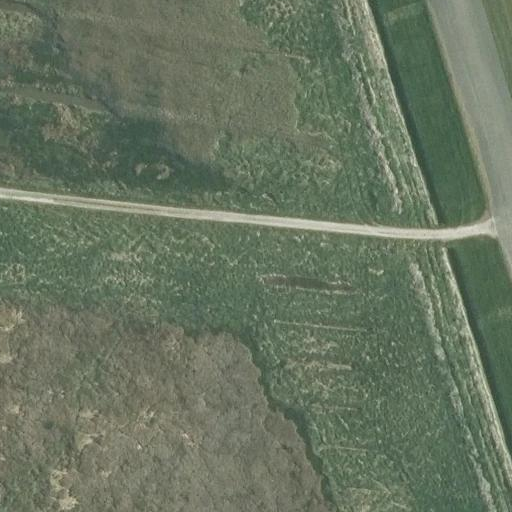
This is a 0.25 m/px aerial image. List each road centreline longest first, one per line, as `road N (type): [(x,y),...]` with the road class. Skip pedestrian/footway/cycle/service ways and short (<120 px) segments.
road 1 (track): [(511,221),(420,237),(0,192)]
road 2 (track): [(476,0),(511,119)]
